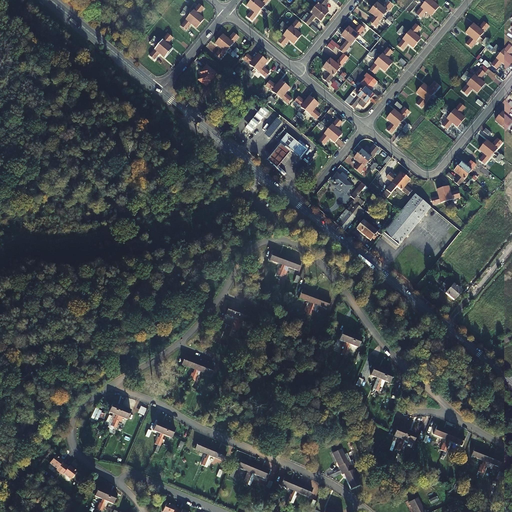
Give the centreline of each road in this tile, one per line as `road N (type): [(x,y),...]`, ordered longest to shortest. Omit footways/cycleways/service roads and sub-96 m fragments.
road 1 (residential): [(459,417),(407,369),(322,264),(283,239),(251,247),(190,331),(109,391)]
road 2 (secondary): [(445,325),(160,91)]
road 3 (residential): [(367,511),(323,479),(152,400),(109,391)]
road 4 (residential): [(364,126),(429,174),(511,80)]
road 5 (residential): [(364,126),(468,0)]
